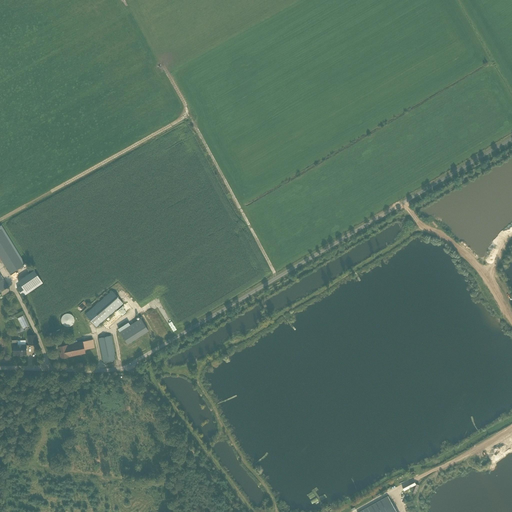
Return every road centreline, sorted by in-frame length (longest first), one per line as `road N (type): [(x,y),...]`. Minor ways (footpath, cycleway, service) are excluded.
road 1 (unclassified): [(129,364),(511,137)]
road 2 (unclassified): [(236,511),(129,364)]
road 3 (unclassified): [(0,366),(129,364)]
